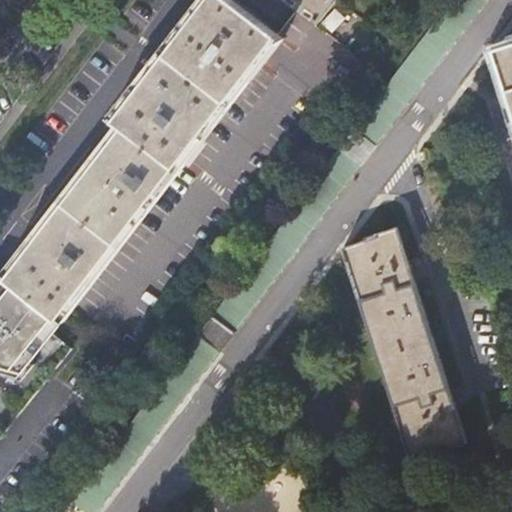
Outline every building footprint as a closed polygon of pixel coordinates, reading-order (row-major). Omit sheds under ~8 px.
[(125,129),(8,277),(58,319),(280,35),(235,0),(210,0),(116,121),(125,129)] [(195,337),(199,340),(73,504),(83,511),(101,511),(490,0),(456,0),(213,319),(210,317),(195,337)] [(280,0),(316,27),(336,0),(280,0)] [(511,46),(492,53),(511,113),(511,46)] [(377,240),(344,251),(412,461),(447,451),(447,453),(466,447),(397,231),(376,237),(377,240)] [(58,319),(8,277),(0,286),(0,436),(24,407),(22,406),(31,378),(44,382),(72,349),(49,331),(58,319)]
